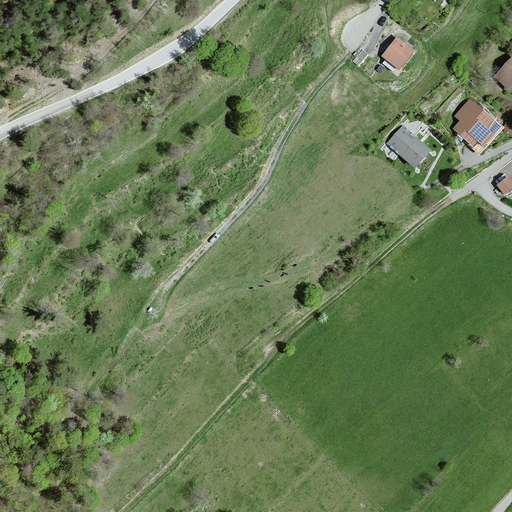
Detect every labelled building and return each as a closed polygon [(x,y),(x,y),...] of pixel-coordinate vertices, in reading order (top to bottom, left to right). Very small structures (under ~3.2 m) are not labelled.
[(382,52),(399,65),(411,50),(394,37),(382,52)] [(354,62),(359,66),(369,55),(364,51),(354,62)] [(511,89),(511,55),(493,74),(511,90),(511,89)] [(460,120),(453,128),(474,146),(479,141),(484,145),(501,126),(472,99),(456,116),(460,120)] [(403,126),(388,143),(414,166),(429,148),(403,126)] [(497,183),(505,193),(511,187),(511,182),(507,176),(497,183)]
